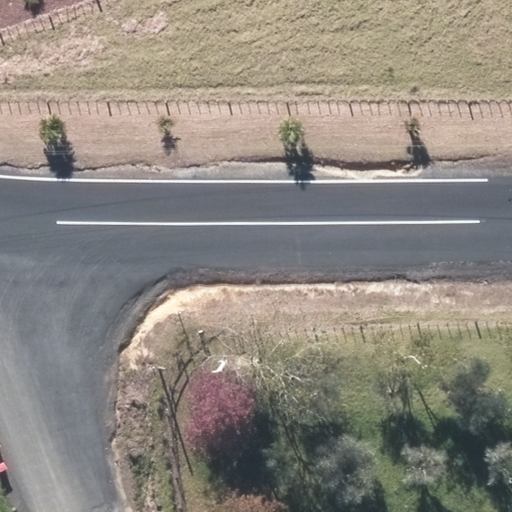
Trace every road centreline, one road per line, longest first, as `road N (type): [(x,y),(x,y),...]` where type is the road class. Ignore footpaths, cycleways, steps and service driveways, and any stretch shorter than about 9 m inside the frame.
road 1 (unclassified): [(511,230),(1,221)]
road 2 (residential): [(1,221),(84,511)]
